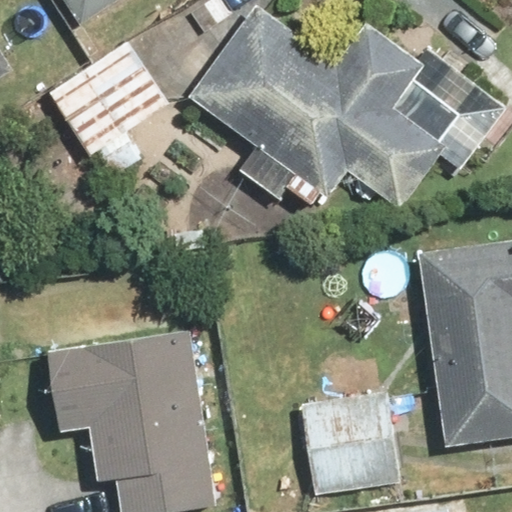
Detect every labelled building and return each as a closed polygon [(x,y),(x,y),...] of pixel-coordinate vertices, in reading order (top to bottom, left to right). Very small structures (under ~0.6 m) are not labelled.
[(77,0),(86,14),(109,0),(77,0)] [(301,187),(328,205),(340,188),(347,193),(362,171),(420,211),(458,155),(473,165),(511,107),(511,100),(430,45),(379,11),(347,58),(272,7),(209,99),(272,142),(250,174),(291,202),(301,187)] [(0,24),(0,74),(23,61),(0,24)] [(101,159),(187,106),(145,39),(60,92),(101,159)] [(511,443),(511,240),(437,250),(460,450),(511,443)] [(64,432),(103,428),(109,483),(136,480),(139,511),(148,511),(230,503),(220,415),(211,335),(55,352),(64,432)] [(403,390),(314,406),(330,494),(419,478),(403,390)]
